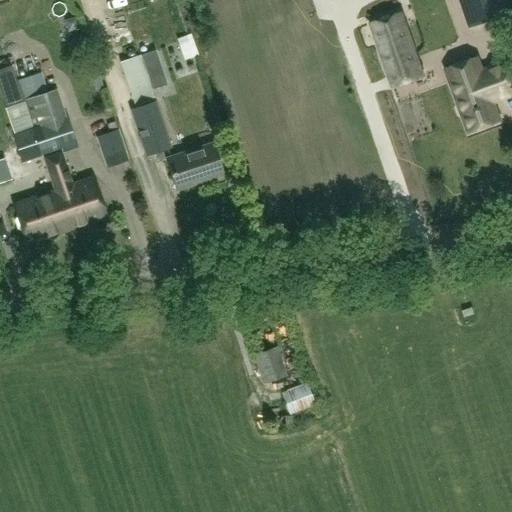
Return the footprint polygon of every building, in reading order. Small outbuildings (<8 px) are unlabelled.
[(462,0),(471,26),(508,13),(503,0),(462,0)] [(402,12),(371,22),(393,87),(423,77),(402,12)] [(76,17),(64,20),(68,32),(79,29),(76,17)] [(126,28),(111,31),(115,51),(129,49),(126,28)] [(500,121),(490,93),(511,84),(511,80),(506,63),(482,71),(477,59),(468,62),(473,75),(452,83),(470,132),(500,121)] [(167,84),(163,73),(149,78),(153,89),(167,84)] [(75,147),(66,118),(57,90),(24,101),(33,129),(32,129),(42,158),(43,158),(62,151),(75,147)] [(145,158),(171,149),(156,103),(130,110),(145,158)] [(42,158),(32,129),(11,136),(22,165),(42,158)] [(95,138),(102,159),(125,151),(117,130),(95,138)] [(213,145),(165,160),(175,191),(223,176),(213,145)] [(67,229),(105,217),(93,181),(74,187),(62,151),(43,158),(55,193),(67,229)] [(67,229),(55,193),(17,206),(29,242),(67,229)] [(253,355),(261,384),(285,378),(277,349),(253,355)] [(280,392),(287,414),(313,406),(305,384),(280,392)]
